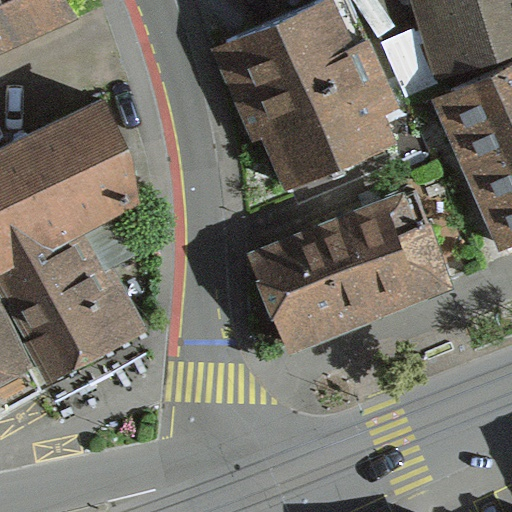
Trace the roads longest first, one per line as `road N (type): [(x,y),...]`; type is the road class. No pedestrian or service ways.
road 1 (tertiary): [(215,493),(204,111),(185,32),(167,0)]
road 2 (tertiary): [(215,493),(511,379)]
road 3 (tertiary): [(215,493),(147,469),(0,504)]
